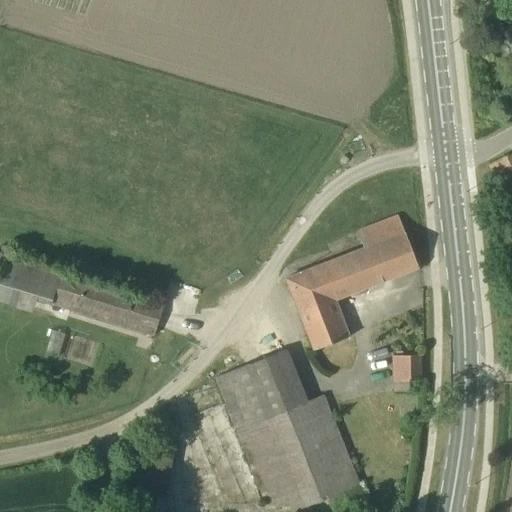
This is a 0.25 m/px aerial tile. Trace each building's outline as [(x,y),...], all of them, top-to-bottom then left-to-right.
[(511,49),(511,24),(502,29),(511,49)] [(507,199),(511,196),(511,152),(511,150),(489,160),(507,199)] [(286,278),(310,343),(313,350),(348,336),(333,299),(417,267),(397,215),(357,230),(364,247),(286,278)] [(44,266),(34,297),(154,335),(164,304),(44,266)] [(286,349),(241,367),(215,377),(265,504),(305,506),(328,497),(333,511),(355,511),(368,508),(323,394),(306,401),(286,349)] [(420,380),(420,354),(402,355),(402,351),(396,351),(396,355),(392,355),(393,391),(409,391),(409,390),(413,390),(413,380),(420,380)] [(167,495),(169,447),(139,446),(137,507),(151,507),(152,494),(167,495)]
